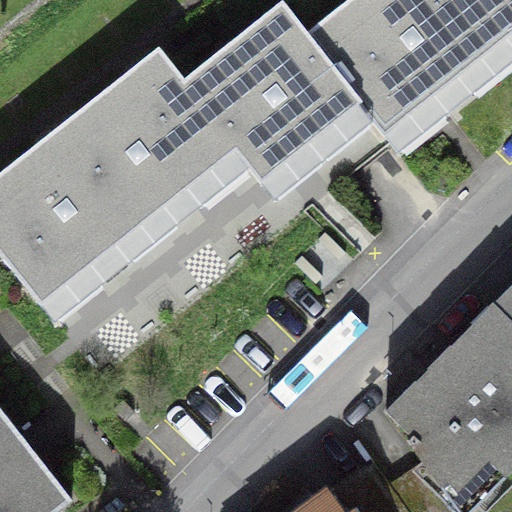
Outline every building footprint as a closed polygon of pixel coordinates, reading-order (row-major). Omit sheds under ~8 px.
[(384,135),(482,58),(435,0),(352,0),(306,37),(359,103),(384,135)] [(511,33),(511,0),(435,0),(482,58),(511,33)] [(261,180),(359,103),(306,37),(281,5),(183,82),(236,149),(261,180)] [(138,226),(236,149),(183,82),(159,52),(61,129),(138,226)] [(0,251),(41,303),(138,226),(61,129),(0,176),(0,251)] [(492,305),(511,325),(511,287),(496,303),(495,302),(492,305)] [(472,511),(511,471),(511,325),(492,305),(489,308),(490,310),(416,384),(415,383),(386,412),(413,439),(409,443),(422,462),(389,484),(409,511),(472,511)] [(0,511),(53,511),(69,500),(0,413),(0,511)] [(409,511),(389,484),(374,463),(305,511),(409,511)]
